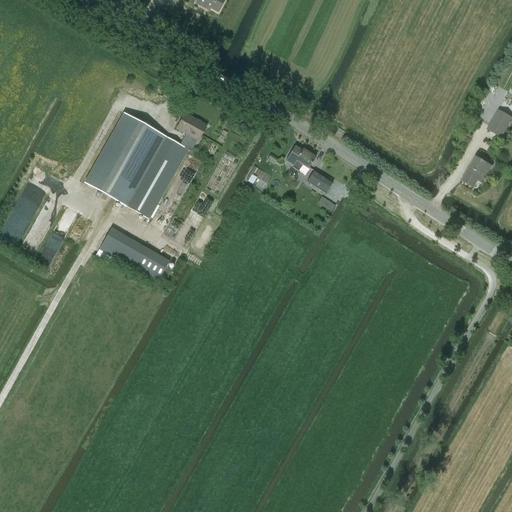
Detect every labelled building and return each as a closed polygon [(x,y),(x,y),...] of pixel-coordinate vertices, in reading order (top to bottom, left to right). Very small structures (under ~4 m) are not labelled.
[(197,0),(196,3),(205,8),(206,6),(218,12),(223,0),(197,0)] [(501,138),(511,119),(498,111),(487,130),(501,138)] [(185,114),(176,129),(186,134),(179,146),(187,150),(190,152),(197,141),(198,141),(206,126),(185,114)] [(125,115),(86,184),(121,204),(148,220),(187,150),(179,146),(160,135),(125,115)] [(223,131),(217,141),(222,143),(227,133),(223,131)] [(294,147),(285,161),(293,166),(292,168),(298,171),(302,165),(308,169),(315,159),(302,150),(301,152),(294,147)] [(266,160),(273,165),(276,160),(269,155),(266,160)] [(484,180),(491,167),(476,158),(462,181),(474,187),(479,178),(484,180)] [(332,183),(314,171),(307,181),(325,193),(332,183)] [(321,196),(316,203),(330,212),(334,205),(321,196)] [(157,284),(169,262),(111,229),(99,250),(157,284)]
